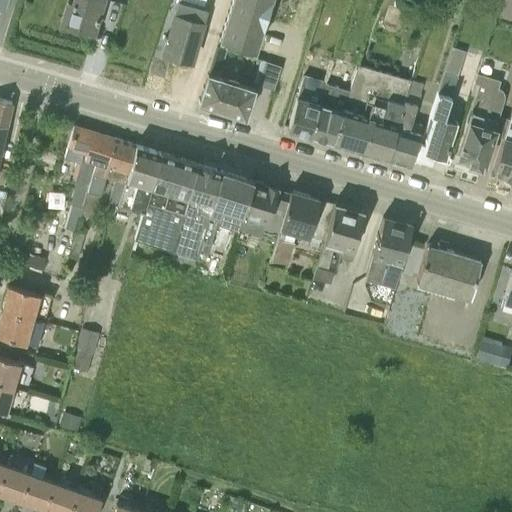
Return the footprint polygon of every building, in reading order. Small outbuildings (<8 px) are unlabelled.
[(61,23),(91,31),(100,0),(72,0),(71,5),(66,3),(61,23)] [(178,0),(163,52),(191,60),(206,7),(178,0)] [(229,0),(217,37),(252,49),(269,0),(229,0)] [(245,113),(253,87),(217,75),(226,48),(215,43),(198,100),(200,101),(215,106),(227,110),(227,109),(242,114),(242,115),(244,116),(245,113)] [(273,89),(281,65),(264,60),(257,84),(273,89)] [(383,92),(363,149),(386,156),(403,111),(409,94),(415,80),(411,79),(414,68),(396,63),(393,75),(390,74),(383,92)] [(363,149),(383,92),(390,74),(357,64),(348,93),(350,94),(349,96),(342,112),(332,141),(343,144),(363,149)] [(467,123),(457,155),(468,158),(467,162),(480,166),(481,162),(483,163),(504,95),(503,93),(502,90),(498,87),(500,80),(476,72),(469,94),(473,95),(465,122),(467,123)] [(403,111),(386,156),(409,163),(420,125),(411,122),(423,83),(415,80),(409,94),(403,111)] [(324,88),(323,87),(301,81),(287,127),(309,134),(318,104),(324,88)] [(332,141),(342,112),(349,96),(350,94),(348,93),(338,90),(339,87),(324,82),(323,87),(324,88),(318,104),(309,134),(332,141)] [(420,142),(415,158),(431,163),(431,162),(428,161),(431,151),(444,155),(443,157),(445,157),(456,121),(443,117),(453,87),(439,82),(424,130),(427,131),(424,143),(420,142)] [(0,122),(6,124),(11,101),(0,98),(0,122)] [(511,105),(492,169),(501,172),(503,173),(503,174),(504,178),(511,181),(511,180),(511,105)] [(104,167),(113,136),(73,124),(63,158),(79,163),(69,203),(63,226),(74,229),(79,213),(81,214),(87,192),(92,174),(94,164),(104,167)] [(123,194),(137,144),(113,136),(104,167),(94,164),(92,174),(87,192),(81,214),(94,218),(105,177),(114,179),(107,200),(118,204),(121,194),(123,194)] [(163,152),(160,151),(137,144),(123,194),(121,194),(118,204),(130,207),(131,206),(141,209),(133,236),(139,238),(163,152)] [(200,163),(198,162),(163,152),(139,238),(172,248),(174,249),(189,199),(200,163)] [(223,170),(200,163),(189,199),(174,249),(172,248),(169,256),(193,263),(197,249),(199,249),(210,210),(212,206),(223,170)] [(254,180),(223,170),(212,206),(210,210),(199,249),(206,251),(215,221),(238,228),(239,224),(240,225),(254,180)] [(254,180),(240,225),(260,231),(263,221),(267,220),(276,188),(274,187),(275,186),(268,184),(268,185),(267,185),(267,184),(264,183),(262,181),(256,179),(254,180)] [(271,255),(287,260),(292,240),(305,244),(318,197),(290,189),(271,255)] [(330,283),(341,250),(350,253),(363,210),(334,202),(312,278),(330,283)] [(382,216),(364,277),(394,285),(411,224),(382,216)] [(76,232),(68,256),(76,258),(84,234),(76,232)] [(435,246),(426,243),(416,278),(434,284),(444,248),(445,249),(447,241),(439,238),(438,242),(437,242),(435,246)] [(444,248),(434,284),(451,289),(462,254),(445,249),(444,248)] [(470,294),(480,259),(462,254),(451,289),(470,294)] [(33,255),(29,266),(41,270),(45,258),(33,255)] [(1,310),(44,321),(51,295),(8,284),(7,285),(8,286),(1,310)] [(0,334),(37,345),(44,321),(1,310),(0,313),(0,334)] [(475,356),(507,366),(511,347),(511,344),(481,335),(475,356)] [(93,352),(77,348),(72,367),(88,371),(93,352)] [(0,381),(13,385),(19,361),(0,355),(0,381)] [(0,408),(5,410),(13,385),(0,381),(0,408)] [(6,464),(0,481),(0,493),(20,500),(29,472),(6,464)] [(29,472),(20,500),(43,508),(52,480),(29,472)] [(53,511),(67,511),(76,488),(52,480),(43,508),(53,511)] [(94,511),(100,497),(76,488),(67,511),(94,511)] [(142,511),(115,502),(111,511),(142,511)]
